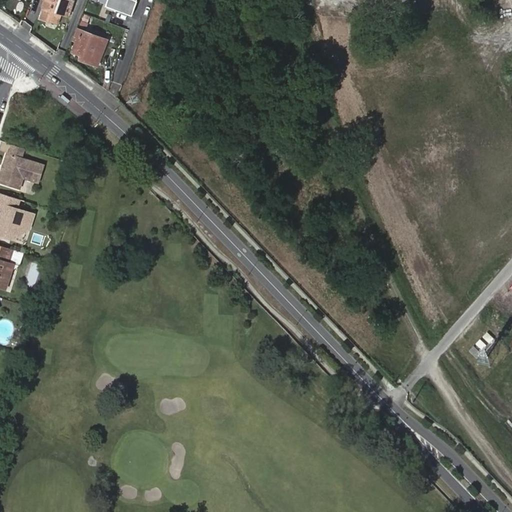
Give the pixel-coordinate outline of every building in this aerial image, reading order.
[(61,13),(69,16),(73,0),(45,0),(43,7),(45,8),(42,17),(58,22),(61,13)] [(133,16),(138,1),(135,0),(108,0),(106,6),(133,16)] [(82,55),(80,59),(98,65),(108,38),(80,28),(75,40),(76,40),(73,51),(82,55)] [(26,157),(29,149),(17,145),(14,154),(11,153),(8,165),(10,165),(9,170),(6,170),(2,181),(23,188),(27,179),(42,184),(48,165),(26,157)] [(19,209),(22,199),(3,193),(0,200),(0,202),(3,203),(10,206),(9,210),(6,211),(4,217),(0,216),(0,233),(14,238),(16,231),(23,233),(25,226),(32,228),(36,215),(19,209)] [(12,263),(17,251),(0,245),(0,288),(9,292),(15,274),(9,272),(11,266),(12,263)] [(26,254),(17,251),(12,263),(22,266),(26,254)] [(17,268),(11,266),(9,272),(15,274),(17,268)] [(473,346),(469,353),(479,358),(483,351),(473,346)]
